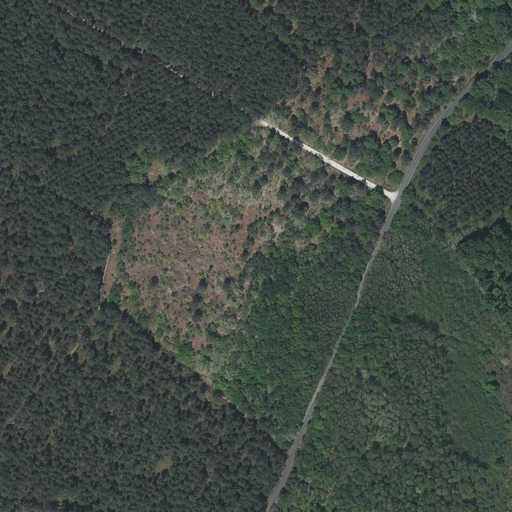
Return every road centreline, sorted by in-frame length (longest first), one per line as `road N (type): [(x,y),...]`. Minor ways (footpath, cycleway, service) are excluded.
road 1 (track): [(511,340),(440,235),(397,200),(50,0)]
road 2 (unclassified): [(270,511),(423,144),(511,44)]
road 3 (track): [(294,452),(101,290),(126,203),(262,121)]
road 4 (track): [(118,227),(42,176),(103,134),(139,51)]
road 5 (track): [(0,437),(110,304)]
road 6 (track): [(119,511),(0,493)]
